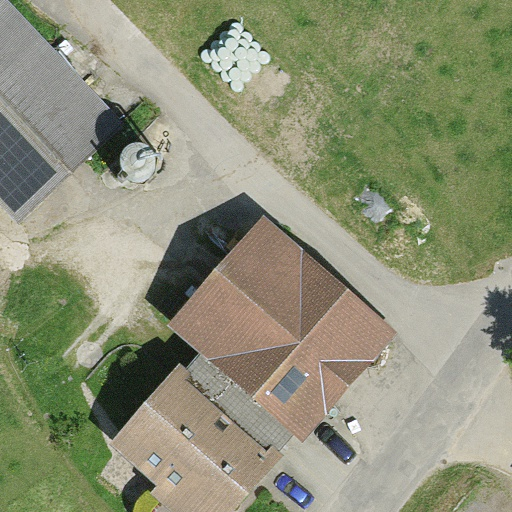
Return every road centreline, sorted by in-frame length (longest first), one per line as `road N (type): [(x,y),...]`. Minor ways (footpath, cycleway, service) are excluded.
road 1 (track): [(484,349),(354,266),(83,0)]
road 2 (unclassified): [(511,311),(369,511)]
